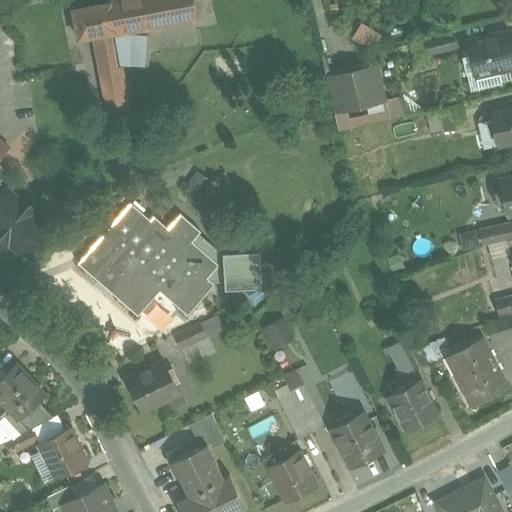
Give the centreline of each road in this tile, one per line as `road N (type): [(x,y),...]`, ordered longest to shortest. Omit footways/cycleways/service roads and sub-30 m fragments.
road 1 (residential): [(0,299),(72,364),(151,511)]
road 2 (residential): [(511,426),(341,511)]
